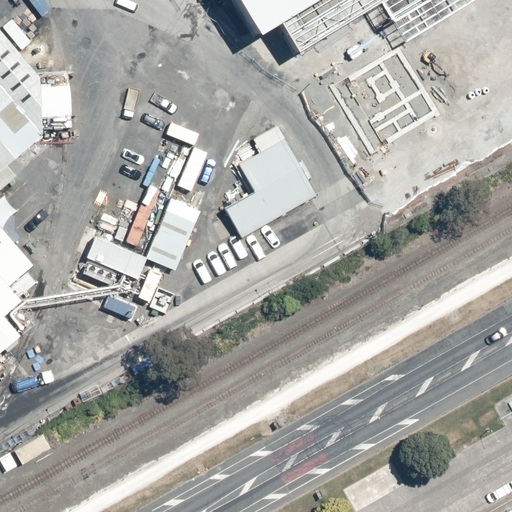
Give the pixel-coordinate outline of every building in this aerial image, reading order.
[(237,0),(259,37),(281,24),(297,51),(381,3),(402,39),(469,0),(237,0)] [(353,54),(390,33),(377,9),(340,30),(353,54)] [(0,193),(17,179),(8,169),(43,139),(41,78),(0,29),(0,193)] [(376,181),(402,166),(395,153),(398,152),(395,146),(350,67),(308,90),(356,175),(368,168),(376,181)] [(133,119),(73,261),(112,278),(115,271),(153,287),(210,152),(133,119)] [(205,226),(219,252),(296,211),(265,155),(219,180),(235,210),(205,226)] [(0,356),(21,338),(5,321),(23,305),(9,290),(34,268),(0,228),(0,356)] [(50,451),(42,437),(15,453),(23,466),(50,451)]
